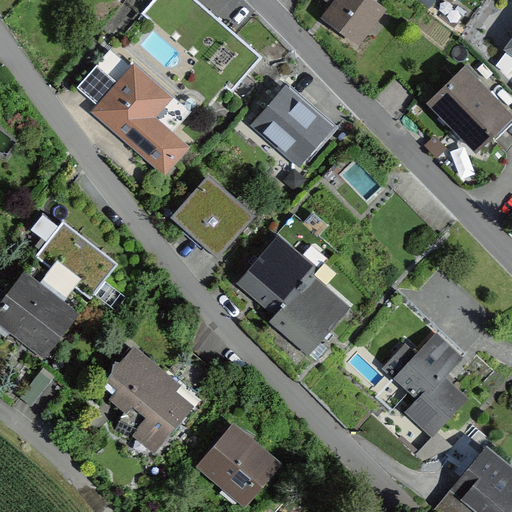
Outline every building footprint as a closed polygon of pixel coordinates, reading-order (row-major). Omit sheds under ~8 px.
[(263,64),(193,0),(158,0),(143,17),(153,26),(136,44),(214,116),(263,64)] [(322,0),(327,3),(323,7),(327,10),(320,18),(360,47),(387,10),(373,0),(322,0)] [(511,120),(511,114),(465,66),(426,104),(476,155),(511,120)] [(185,112),(136,68),(93,115),(165,180),(191,152),(168,131),(185,112)] [(339,129),(292,85),(254,124),(301,169),(339,129)] [(447,149),(434,136),(424,145),(437,158),(447,149)] [(218,256),(257,213),(212,171),(172,214),(218,256)] [(118,268),(67,227),(39,262),(52,272),(42,284),(28,273),(0,306),(0,324),(45,361),(81,316),(68,305),(79,292),(91,301),(118,268)] [(320,270),(282,238),(241,287),(280,319),(274,326),(314,359),(353,313),(312,279),(320,270)] [(421,357),(408,345),(386,368),(421,402),(408,415),(432,438),(470,399),(451,380),(467,363),(440,337),(421,357)] [(201,400),(138,348),(101,392),(144,427),(136,438),(156,455),(201,400)] [(283,464),(238,426),(201,469),(245,507),(283,464)] [(511,511),(511,462),(493,446),(438,507),(444,511),(511,511)]
